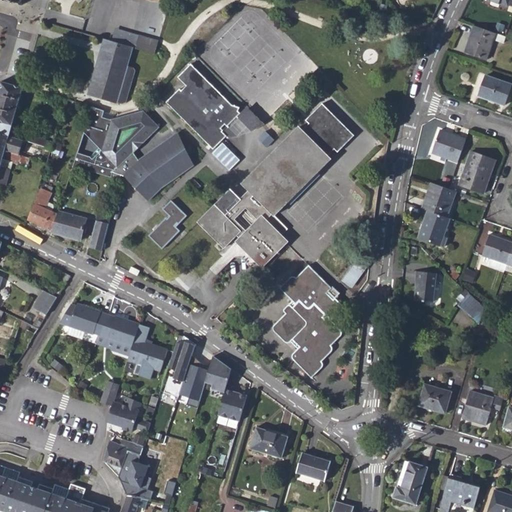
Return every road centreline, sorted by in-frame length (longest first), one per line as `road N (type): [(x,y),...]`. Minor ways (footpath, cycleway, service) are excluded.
road 1 (residential): [(357,433),(338,432),(230,349),(0,223)]
road 2 (residential): [(417,97),(401,162),(371,420)]
road 3 (residential): [(511,457),(409,429),(391,433)]
